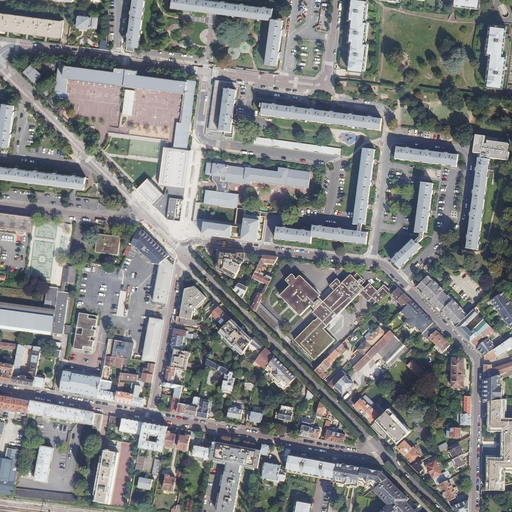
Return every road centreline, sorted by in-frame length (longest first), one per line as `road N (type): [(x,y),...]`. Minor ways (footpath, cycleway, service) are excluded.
road 1 (residential): [(267,249),(277,220),(328,216),(336,164),(204,142),(205,72)]
road 2 (tertiary): [(182,252),(384,452)]
road 3 (tertiary): [(473,511),(477,361),(400,278)]
road 4 (unclassified): [(152,416),(361,455),(384,452)]
road 5 (unclassified): [(182,252),(152,416)]
road 6 (unclassified): [(0,388),(152,416)]
road 7 (tertiary): [(144,214),(127,221),(0,205)]
road 8 (residential): [(372,261),(388,139)]
road 9 (residential): [(30,100),(23,156),(77,162),(85,155)]
